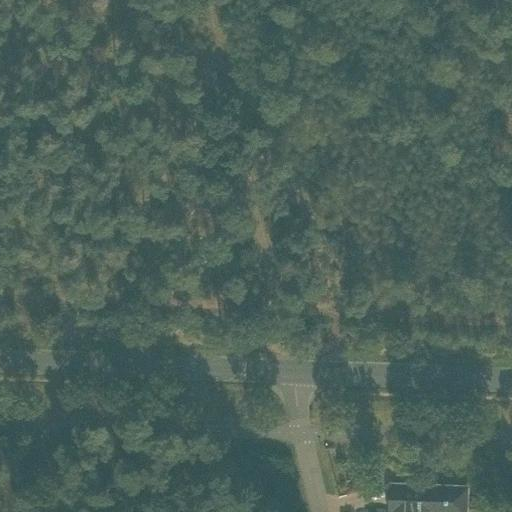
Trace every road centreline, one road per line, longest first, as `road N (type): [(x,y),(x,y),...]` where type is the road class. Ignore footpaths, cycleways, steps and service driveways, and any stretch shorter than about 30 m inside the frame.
road 1 (tertiary): [(0,364),(294,377)]
road 2 (tertiary): [(294,377),(511,384)]
road 3 (unclassified): [(323,511),(294,377)]
